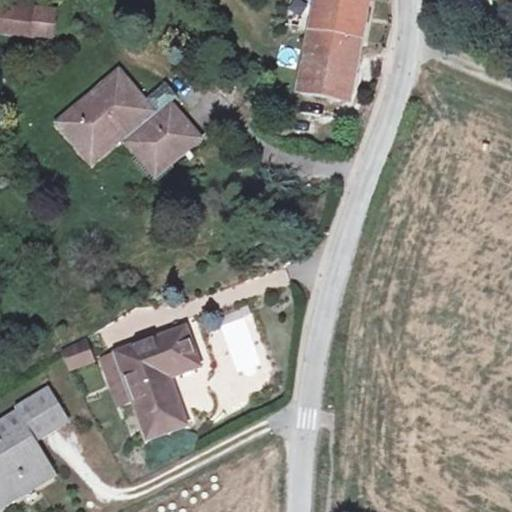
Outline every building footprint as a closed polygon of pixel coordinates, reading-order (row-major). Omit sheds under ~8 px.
[(363,42),(370,0),(318,0),(302,97),(342,103),(353,40),(363,42)] [(53,10),(36,8),(0,2),(0,30),(50,38),(53,10)] [(104,90),(76,114),(82,121),(67,133),(80,149),(81,148),(88,155),(99,146),(107,156),(129,138),(136,147),(134,148),(140,156),(133,162),(154,188),(174,171),(170,166),(199,141),(170,106),(177,100),(166,87),(148,103),(150,106),(147,109),(122,81),(108,94),(104,90)] [(198,367),(185,331),(102,361),(113,390),(128,384),(134,400),(149,440),(186,427),(168,379),(198,367)] [(69,372),(95,362),(87,340),(60,350),(69,372)] [(119,406),(134,400),(128,384),(113,390),(119,406)] [(34,406),(22,413),(0,426),(0,507),(53,475),(32,441),(66,420),(49,391),(31,402),(34,406)] [(22,413),(34,406),(31,402),(20,409),(22,413)]
